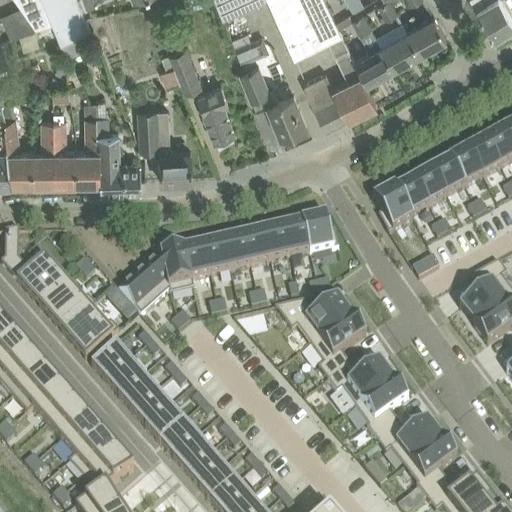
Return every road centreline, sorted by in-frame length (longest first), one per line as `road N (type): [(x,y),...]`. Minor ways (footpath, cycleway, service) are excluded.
road 1 (residential): [(318,164),(459,377),(456,400),(511,473)]
road 2 (residential): [(0,214),(189,203),(318,164)]
road 3 (residential): [(0,291),(192,511)]
road 4 (residential): [(318,164),(486,71)]
